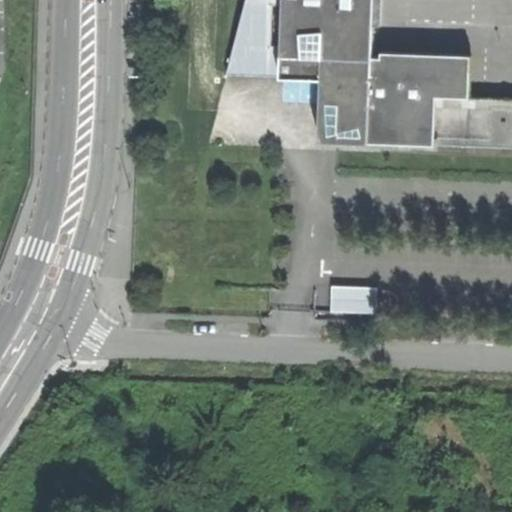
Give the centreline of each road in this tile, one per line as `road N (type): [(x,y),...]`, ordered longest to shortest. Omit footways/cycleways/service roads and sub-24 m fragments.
road 1 (unclassified): [(511,357),(135,342),(100,337),(42,309)]
road 2 (secondary): [(42,309),(82,164),(88,0)]
